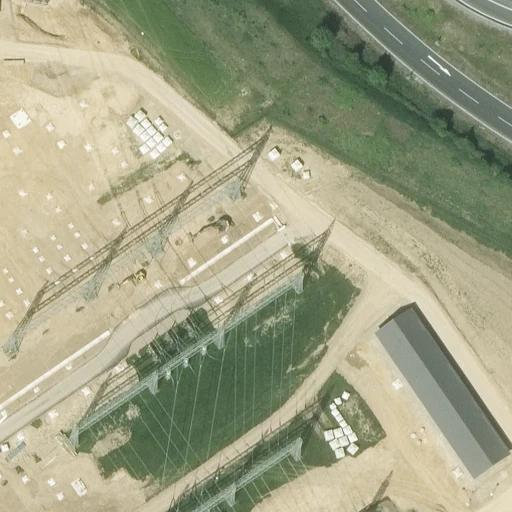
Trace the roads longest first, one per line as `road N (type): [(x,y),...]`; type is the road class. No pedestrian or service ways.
road 1 (motorway): [(355,0),(511,127)]
road 2 (track): [(0,169),(51,132),(115,63)]
